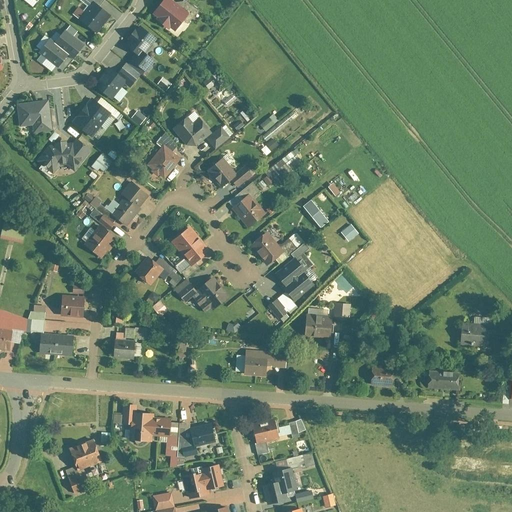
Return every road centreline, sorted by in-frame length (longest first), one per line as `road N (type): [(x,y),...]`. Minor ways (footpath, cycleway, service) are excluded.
road 1 (residential): [(91,387),(100,290),(165,204),(177,197),(205,208),(236,256)]
road 2 (unclassified): [(511,417),(233,396)]
road 3 (residential): [(19,87),(70,83),(88,71),(143,0)]
road 4 (unclassified): [(233,396),(91,387)]
